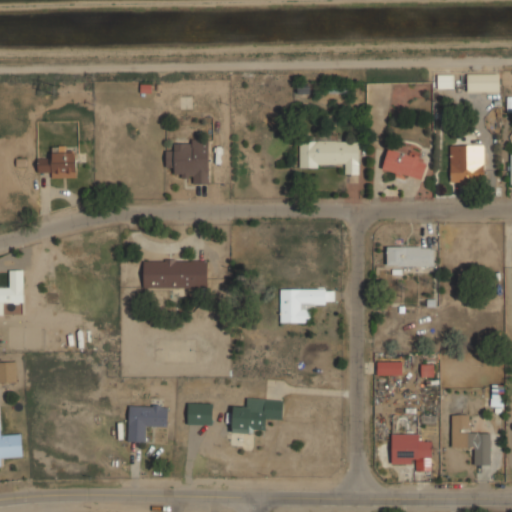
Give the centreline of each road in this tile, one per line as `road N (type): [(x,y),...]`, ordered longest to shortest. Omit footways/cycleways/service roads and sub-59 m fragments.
road 1 (residential): [(0,242),(32,239),(61,221),(99,213),(511,209)]
road 2 (residential): [(511,484),(0,502)]
road 3 (residential): [(368,212),(366,484)]
